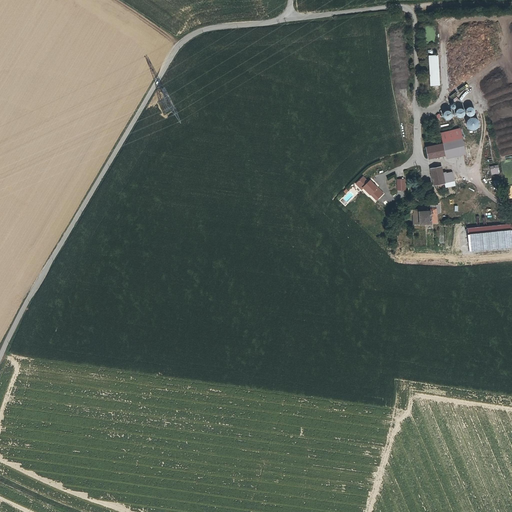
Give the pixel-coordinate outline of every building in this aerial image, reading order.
[(440,57),(431,57),(432,87),(441,87),(440,57)] [(468,108),(467,108),(466,109),(465,111),(465,112),(466,114),(467,116),(469,116),(470,117),(472,116),(473,115),(474,114),(474,112),(474,110),(473,109),(472,108),(470,107),(468,108)] [(460,108),(459,109),(458,109),(457,109),(456,111),(455,112),(455,114),(456,116),(457,117),(459,118),(460,118),(462,117),(463,116),(464,115),(464,114),(464,113),(464,112),(464,111),(463,110),(462,109),(460,108)] [(447,119),(448,119),(449,118),(450,117),(451,116),(452,114),(451,113),(450,111),(448,110),(447,110),(445,110),(444,111),(443,112),(442,113),(442,115),(443,116),(444,118),(445,118),(447,119)] [(471,119),(470,120),(469,121),(468,122),(467,123),(467,124),(467,126),(467,127),(467,128),(469,130),(471,131),(473,131),(475,131),(477,130),(479,129),(479,127),(479,126),(480,125),(479,123),(478,121),(477,120),(476,120),(474,119),(473,119),(471,119)] [(445,143),(461,140),(458,129),(439,132),(442,144),(445,143)] [(461,140),(445,143),(447,155),(463,152),(461,140)] [(447,155),(445,143),(442,144),(427,147),(429,158),(447,155)] [(465,158),(476,156),(475,149),(463,152),(465,158)] [(476,156),(465,158),(470,181),(486,178),(484,170),(482,170),(479,171),(476,156)] [(444,184),(443,176),(442,167),(430,169),(433,186),(436,185),(436,188),(445,187),(444,184)] [(497,167),(490,169),(492,177),(499,175),(497,167)] [(450,175),(443,176),(444,184),(451,183),(450,175)] [(368,182),(363,176),(358,181),(363,187),(362,187),(363,187),(369,195),(370,194),(376,200),(383,193),(377,187),(376,188),(369,180),(368,182)] [(387,184),(396,180),(393,176),(385,180),(387,184)] [(405,178),(397,179),(397,190),(405,190),(405,178)] [(349,189),(339,201),(345,206),(355,195),(349,189)] [(413,226),(437,224),(437,214),(440,213),(439,206),(438,206),(430,207),(430,212),(419,213),(419,209),(408,210),(408,216),(412,215),(413,226)]
